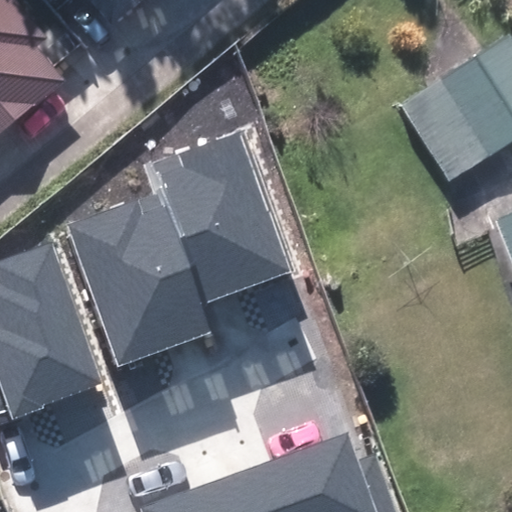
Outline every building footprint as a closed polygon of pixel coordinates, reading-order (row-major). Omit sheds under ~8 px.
[(51,31),(23,0),(0,0),(0,135),(68,76),(39,42),(51,31)] [(103,0),(120,19),(141,0),(103,0)] [(511,34),(404,102),(455,181),(511,145),(511,34)] [(165,196),(204,304),(291,273),(240,131),(153,162),(165,196)] [(70,228),(117,365),(214,332),(204,304),(165,196),(70,228)] [(511,207),(497,213),(511,251),(511,207)] [(0,422),(100,386),(48,244),(0,261),(0,277),(0,278),(0,277),(0,422)] [(370,511),(345,438),(143,507),(144,511),(370,511)]
